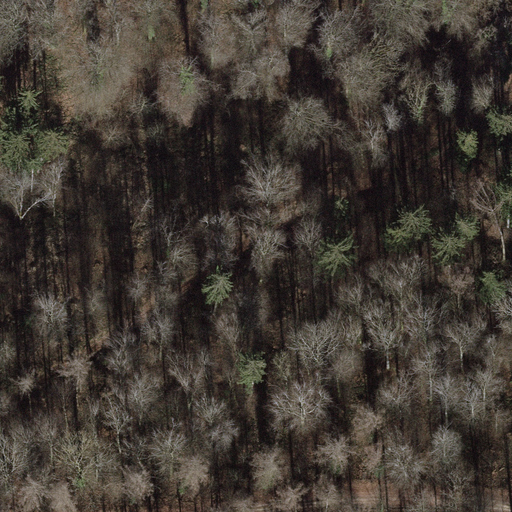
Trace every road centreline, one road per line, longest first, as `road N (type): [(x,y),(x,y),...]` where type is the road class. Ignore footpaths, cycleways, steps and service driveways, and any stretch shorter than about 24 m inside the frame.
road 1 (track): [(511,90),(436,158),(278,228),(0,411)]
road 2 (track): [(224,511),(344,496),(511,502)]
